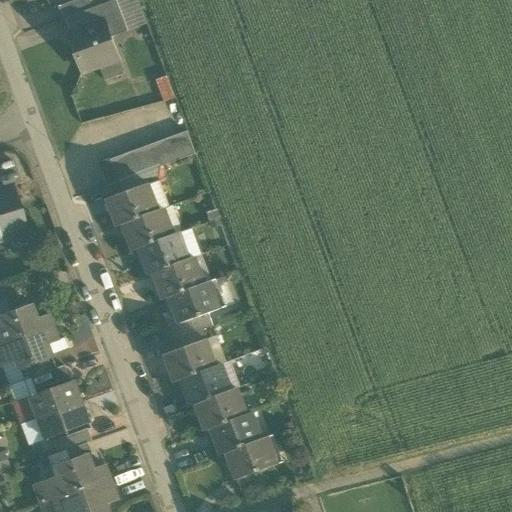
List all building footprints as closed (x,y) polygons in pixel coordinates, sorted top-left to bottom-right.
[(77,0),(59,7),(63,19),(92,8),(88,0),(77,0)] [(99,27),(92,8),(63,19),(67,32),(73,30),(75,35),(99,27)] [(82,73),(101,66),(107,64),(104,58),(116,53),(106,24),(99,27),(75,35),(80,50),(75,52),(82,73)] [(67,32),(75,52),(80,50),(75,35),(73,30),(67,32)] [(119,60),(116,53),(104,58),(107,64),(119,60)] [(119,60),(107,64),(101,66),(105,79),(123,73),(119,60)] [(166,75),(153,80),(161,103),(174,98),(166,75)] [(187,131),(175,136),(184,158),(195,154),(187,131)] [(173,162),(184,158),(175,136),(164,140),(173,162)] [(162,166),(173,162),(164,140),(154,144),(162,166)] [(151,170),(162,166),(154,144),(143,148),(151,170)] [(140,174),(151,170),(143,148),(132,152),(140,174)] [(130,178),(140,174),(132,152),(121,156),(130,178)] [(118,182),(130,178),(121,156),(110,160),(118,182)] [(99,164),(107,186),(118,182),(110,160),(99,164)] [(166,208),(169,207),(160,181),(151,184),(160,210),(166,208)] [(118,226),(124,224),(160,210),(151,184),(108,200),(118,226)] [(0,238),(20,232),(7,189),(0,190),(0,238)] [(181,233),(183,232),(173,206),(169,207),(166,208),(176,235),(181,233)] [(166,208),(160,210),(124,224),(134,250),(140,248),(176,235),(166,208)] [(197,257),(202,255),(192,228),(183,232),(181,233),(191,259),(197,257)] [(181,233),(176,235),(140,248),(150,274),(154,273),(191,259),(181,233)] [(206,283),(211,282),(212,281),(202,255),(197,257),(206,283)] [(197,257),(191,259),(154,273),(164,299),(169,297),(206,283),(197,257)] [(211,282),(220,309),(234,303),(225,277),(212,281),(211,282)] [(3,289),(11,312),(33,304),(24,280),(3,289)] [(211,282),(206,283),(169,297),(178,322),(179,324),(189,320),(220,309),(211,282)] [(0,326),(0,347),(54,327),(50,315),(39,319),(33,304),(11,312),(2,316),(5,325),(0,326)] [(166,326),(171,340),(183,335),(193,332),(189,320),(179,324),(178,322),(166,326)] [(59,340),(54,327),(0,347),(0,361),(2,366),(17,361),(21,369),(53,357),(48,344),(59,340)] [(187,347),(183,335),(171,340),(162,343),(166,355),(187,347)] [(210,369),(216,367),(218,366),(208,340),(200,342),(210,369)] [(176,381),(181,380),(210,369),(200,342),(187,347),(166,355),(176,381)] [(25,381),(31,379),(57,369),(53,357),(21,369),(25,381)] [(226,393),(232,391),(222,364),(218,366),(216,367),(226,393)] [(65,366),(57,369),(31,379),(35,391),(69,378),(65,366)] [(191,406),(196,404),(226,393),(216,367),(210,369),(181,380),(191,406)] [(30,397),(38,418),(82,402),(74,381),(30,397)] [(242,417),(247,416),(248,415),(238,389),(232,391),(242,417)] [(206,431),(212,428),(242,417),(232,391),(226,393),(196,404),(206,431)] [(38,418),(30,397),(14,403),(22,424),(38,418)] [(90,423),(82,402),(38,418),(46,440),(90,423)] [(253,413),(248,415),(247,416),(256,442),(263,439),(253,413)] [(222,455),(228,452),(256,442),(247,416),(242,417),(212,428),(222,455)] [(38,418),(22,424),(29,446),(46,440),(38,418)] [(58,454),(66,451),(88,443),(92,441),(88,429),(54,441),(58,454)] [(267,438),(278,466),(285,463),(274,435),(267,438)] [(263,439),(256,442),(228,452),(239,480),(260,472),(278,466),(267,438),(263,439)] [(92,454),(88,443),(66,451),(71,462),(89,455),(92,454)] [(44,482),(51,499),(110,477),(106,465),(95,469),(89,455),(71,462),(57,467),(60,476),(44,482)] [(239,480),(242,488),(263,480),(260,472),(239,480)] [(119,500),(110,477),(51,499),(55,511),(110,511),(107,504),(119,500)] [(31,487),(37,504),(51,499),(44,482),(31,487)] [(55,511),(51,499),(37,504),(40,511),(55,511)]
